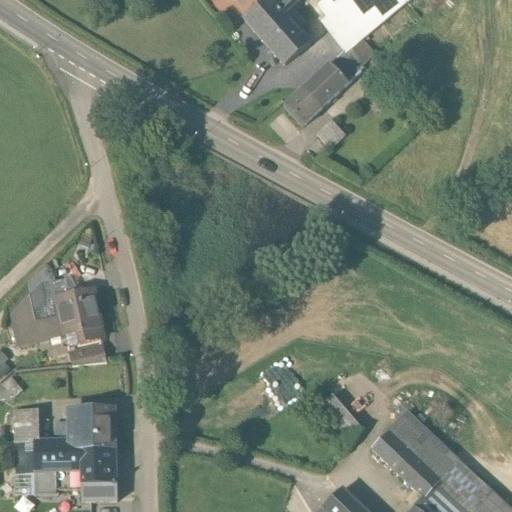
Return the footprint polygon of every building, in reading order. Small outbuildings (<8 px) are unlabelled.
[(286,68),(314,43),(287,14),(302,0),(263,0),(242,19),(286,68)] [(413,0),(328,0),(320,7),(329,18),(322,24),(347,54),(413,0)] [(315,44),(324,36),(314,24),(305,31),(315,44)] [(332,61),(304,88),(324,109),(352,83),(332,61)] [(304,88),(282,108),(302,130),(324,109),(304,88)] [(333,153),(349,136),(335,121),(316,137),(333,153)] [(42,287),(55,284),(52,273),(46,268),(27,287),(32,299),(42,287)] [(53,301),(78,295),(70,281),(55,284),(42,287),(32,299),(29,301),(29,299),(11,320),(17,350),(62,340),(53,301)] [(72,349),(104,343),(102,331),(104,331),(95,292),(78,295),(53,301),(62,340),(70,338),(72,349)] [(69,355),(72,368),(106,366),(103,349),(69,355)] [(8,363),(0,354),(0,381),(1,382),(9,373),(4,367),(8,363)] [(0,404),(17,401),(3,386),(0,387),(0,404)] [(363,429),(334,396),(316,413),(345,446),(363,429)] [(68,456),(119,455),(118,409),(67,410),(68,441),(41,441),(35,441),(35,444),(36,456),(68,456)] [(41,441),(40,413),(13,413),(13,445),(35,444),(35,441),(41,441)] [(420,511),(509,511),(462,467),(409,417),(375,453),(425,501),(417,509),(420,511)] [(36,456),(35,444),(13,445),(14,479),(36,478),(36,456)] [(68,456),(36,456),(36,478),(57,478),(58,506),(82,505),(82,487),(120,486),(119,455),(68,456)] [(120,486),(82,487),(82,505),(120,505),(120,486)] [(368,511),(346,490),(324,511),(368,511)]
